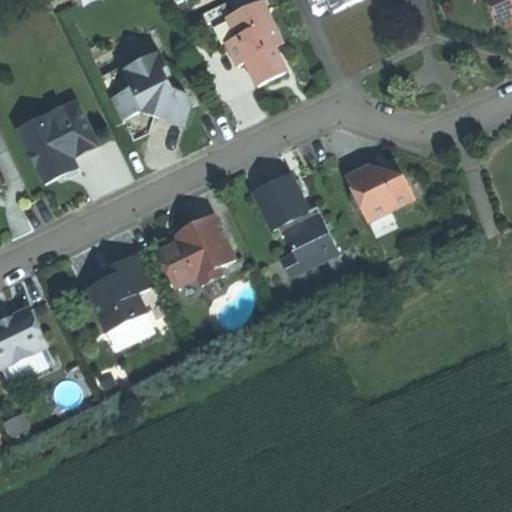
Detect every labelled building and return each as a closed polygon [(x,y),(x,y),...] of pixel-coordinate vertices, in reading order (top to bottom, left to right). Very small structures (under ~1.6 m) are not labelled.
[(239,0),(202,17),(208,31),(228,22),(240,16),(243,8),(251,12),(262,6),(259,0),(239,0)] [(309,0),(312,6),(323,0),(327,0),(334,14),(357,3),(362,0),(309,0)] [(503,26),(491,0),(490,0),(486,2),(497,28),(503,26)] [(511,0),(491,0),(503,26),(511,21),(511,0)] [(283,49),(262,6),(251,12),(243,8),(240,16),(228,22),(238,42),(227,47),(238,70),(246,66),(258,91),(273,84),(287,77),(276,53),(283,49)] [(238,42),(228,22),(208,31),(218,52),(227,47),(238,42)] [(172,77),(161,54),(138,65),(142,74),(129,81),(134,92),(113,100),(124,121),(141,112),(185,128),(189,118),(193,106),(188,97),(171,91),(166,80),(172,77)] [(124,71),(129,81),(142,74),(138,65),(124,71)] [(77,105),(33,126),(43,146),(28,153),(44,187),(60,180),(77,172),(73,161),(98,150),(77,105)] [(43,146),(33,126),(18,133),(28,153),(43,146)] [(368,226),(414,203),(404,183),(384,176),(370,171),(347,182),(368,226)] [(308,216),(291,181),(270,192),(255,199),(273,234),(277,232),(282,242),(285,240),(295,260),(302,275),(339,257),(321,220),(312,225),(308,216)] [(312,225),(321,220),(316,212),(308,216),(312,225)] [(235,263),(214,219),(188,232),(191,239),(178,245),(157,255),(175,292),(197,282),(200,289),(223,278),(220,270),(235,263)] [(136,296),(155,288),(139,256),(125,263),(114,268),(119,278),(105,284),(86,294),(106,335),(146,316),(136,296)] [(290,281),(302,275),(295,260),(283,266),(290,281)] [(119,278),(114,268),(100,275),(105,284),(119,278)] [(0,370),(46,348),(29,312),(12,320),(12,322),(6,325),(0,327),(0,370)] [(4,426),(11,440),(28,432),(21,418),(4,426)]
